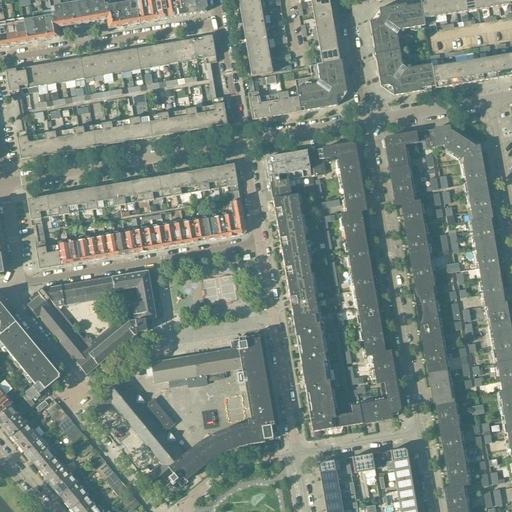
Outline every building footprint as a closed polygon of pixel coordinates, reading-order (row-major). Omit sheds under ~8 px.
[(97,21),(94,0),(92,0),(83,2),(86,23),(97,21)] [(103,0),(94,0),(97,21),(106,20),(107,21),(109,21),(107,7),(106,4),(104,4),(103,0)] [(135,0),(136,2),(139,24),(149,23),(145,0),(135,0)] [(155,0),(145,0),(149,23),(159,21),(155,0)] [(164,0),(155,0),(159,21),(168,20),(164,0)] [(164,0),(168,20),(177,18),(173,0),(164,0)] [(183,0),(173,0),(177,18),(186,16),(183,0)] [(196,15),(194,4),(193,0),(183,0),(186,16),(196,15)] [(310,0),(312,9),(329,5),(328,0),(310,0)] [(435,18),(432,0),(420,2),(421,5),(423,20),(435,18)] [(445,16),(442,0),(432,0),(435,18),(445,16)] [(456,14),(453,0),(442,0),(445,16),(456,14)] [(467,12),(464,0),(453,0),(456,14),(467,12)] [(477,11),(475,0),(464,0),(467,12),(477,11)] [(488,9),(486,0),(475,0),(477,11),(488,9)] [(498,7),(497,0),(486,0),(488,9),(498,7)] [(259,1),(238,5),(240,13),(261,9),(259,1)] [(86,23),(83,2),(73,3),(77,25),(86,23)] [(136,2),(125,3),(129,26),(139,24),(136,2)] [(207,10),(206,2),(194,4),(196,15),(205,13),(207,10)] [(77,25),(73,3),(59,6),(63,27),(77,25)] [(125,3),(116,5),(119,28),(129,26),(125,3)] [(116,5),(107,7),(109,21),(107,21),(108,30),(119,28),(116,5)] [(331,16),(329,5),(312,9),(314,19),(331,16)] [(399,51),(396,35),(392,32),(395,28),(399,31),(424,27),(423,20),(421,5),(406,7),(405,5),(378,9),(380,17),(377,21),(369,23),(371,34),(370,35),(371,38),(372,38),(374,50),(373,50),(374,55),(399,51)] [(51,14),(51,16),(53,29),(57,28),(63,27),(59,6),(52,7),(53,13),(51,14)] [(261,9),(240,13),(241,21),(262,17),(261,9)] [(51,16),(42,17),(46,41),(59,38),(57,28),(53,29),(51,16)] [(333,27),(331,16),(314,19),(316,30),(333,27)] [(42,17),(33,19),(36,42),(46,41),(42,17)] [(262,17),(241,21),(242,29),(264,25),(262,17)] [(22,19),(13,20),(17,46),(26,44),(23,21),(22,19)] [(33,19),(23,21),(26,44),(36,42),(33,19)] [(13,20),(4,22),(8,47),(17,46),(13,20)] [(4,22),(0,22),(0,48),(8,47),(4,22)] [(264,25),(242,29),(244,37),(265,33),(264,25)] [(335,37),(333,27),(316,30),(317,41),(335,37)] [(265,33),(244,37),(245,45),(266,41),(265,33)] [(212,37),(203,38),(206,59),(205,59),(209,81),(212,80),(210,64),(216,63),(212,37)] [(337,47),(336,44),(335,37),(317,41),(319,50),(320,53),(337,50),(337,47)] [(203,38),(193,40),(196,61),(197,61),(197,60),(205,59),(206,59),(203,38)] [(193,40),(183,41),(187,63),(187,62),(196,61),(193,40)] [(183,41),(174,43),(177,64),(178,64),(186,62),(186,63),(187,63),(183,41)] [(266,41),(245,45),(247,53),(268,49),(266,41)] [(174,43),(165,45),(168,66),(169,66),(169,65),(177,64),(174,43)] [(165,45),(155,46),(159,67),(167,65),(167,66),(168,66),(165,45)] [(155,46),(146,48),(149,69),(150,69),(150,68),(158,67),(159,67),(155,46)] [(146,48),(136,49),(140,70),(141,70),(149,69),(146,48)] [(136,49),(127,51),(131,72),(139,70),(139,71),(140,70),(136,49)] [(268,49),(247,53),(248,61),(269,57),(268,49)] [(339,62),(337,50),(320,53),(322,65),(339,62)] [(127,51),(118,52),(121,74),(122,74),(122,73),(130,72),(131,72),(127,51)] [(435,87),(431,69),(431,65),(406,70),(402,74),(398,71),(402,67),(399,51),(374,55),(375,60),(377,72),(377,76),(378,76),(380,88),(388,86),(392,89),(393,97),(420,92),(420,90),(435,87)] [(118,52),(108,54),(112,75),(121,73),(121,74),(118,52)] [(108,54),(99,56),(103,77),(103,76),(111,75),(112,75),(108,54)] [(99,56),(90,57),(93,78),(94,78),(102,77),(103,77),(99,56)] [(511,76),(511,73),(509,56),(494,58),(498,79),(511,76)] [(90,57),(80,59),(84,80),(85,80),(84,80),(93,78),(90,57)] [(269,57),(248,61),(249,69),(270,65),(269,57)] [(498,79),(494,58),(479,61),(483,82),(498,79)] [(80,59),(71,60),(74,82),(75,82),(75,81),(83,80),(84,80),(80,59)] [(71,60),(62,62),(65,83),(66,83),(74,81),(74,82),(71,60)] [(346,94),(344,82),(341,61),(339,62),(322,65),(309,67),(311,78),(295,81),(296,91),(300,113),(337,107),(336,99),(338,95),(346,94)] [(483,82),(479,61),(467,63),(471,84),(483,82)] [(62,62),(52,64),(56,85),(56,84),(64,83),(65,83),(62,62)] [(471,84),(467,63),(456,65),(459,86),(471,84)] [(52,64),(43,65),(46,86),(47,86),(55,84),(55,85),(56,85),(52,64)] [(43,65),(34,67),(37,88),(38,88),(38,87),(46,86),(43,65)] [(270,65),(249,69),(251,77),(272,74),(270,65)] [(459,86),(456,65),(444,67),(447,88),(459,86)] [(34,67),(24,68),(28,90),(28,89),(37,88),(34,67)] [(447,88),(444,67),(431,69),(435,87),(435,90),(447,88)] [(24,68),(14,70),(18,91),(19,91),(27,89),(27,90),(28,90),(24,68)] [(14,70),(5,72),(10,98),(16,97),(19,113),(23,112),(19,91),(18,91),(14,70)] [(252,121),(271,118),(268,96),(259,98),(256,80),(251,80),(253,93),(248,94),(252,121)] [(227,125),(222,98),(216,99),(213,84),(209,85),(213,106),(214,106),(218,127),(227,125)] [(300,113),(296,91),(282,94),(285,115),(300,113)] [(285,115),(282,94),(268,96),(271,118),(285,115)] [(218,127),(214,106),(213,106),(204,108),(208,128),(218,127)] [(208,128),(204,108),(195,109),(190,110),(194,131),(208,128)] [(194,131),(190,110),(185,110),(185,111),(176,112),(180,133),(194,131)] [(167,113),(162,114),(166,136),(180,133),(176,112),(167,114),(167,113)] [(166,136),(162,114),(157,115),(157,116),(148,117),(152,138),(166,136)] [(29,159),(26,138),(27,138),(23,116),(19,117),(22,132),(16,133),(20,160),(29,159)] [(152,138),(148,117),(139,119),(139,118),(134,119),(137,140),(152,138)] [(137,140),(134,119),(129,120),(120,122),(123,143),(137,140)] [(123,143),(120,122),(111,123),(106,124),(109,145),(123,143)] [(109,145),(106,124),(101,125),(92,127),(95,148),(109,145)] [(95,148),(92,127),(83,128),(78,129),(81,150),(95,148)] [(474,148),(468,144),(449,132),(448,128),(433,130),(436,148),(444,146),(445,144),(448,146),(445,150),(458,159),(461,155),(463,157),(462,159),(463,165),(463,166),(481,163),(478,147),(474,148)] [(81,150),(78,129),(72,130),(73,130),(64,131),(67,152),(81,150)] [(436,148),(433,130),(415,134),(417,144),(421,143),(423,150),(436,148)] [(67,152),(64,131),(55,133),(50,133),(53,155),(67,152)] [(53,155),(50,133),(45,134),(45,135),(36,136),(39,157),(53,155)] [(415,134),(386,139),(384,142),(385,149),(403,146),(406,146),(417,144),(415,134)] [(39,157),(36,136),(27,138),(26,138),(29,159),(39,157)] [(355,155),(354,147),(351,145),(321,150),(323,160),(326,160),(326,159),(334,158),(337,157),(337,158),(355,155)] [(403,146),(385,149),(390,178),(408,174),(403,146)] [(408,158),(406,146),(403,146),(408,174),(413,203),(416,202),(414,190),(415,190),(415,186),(413,186),(409,162),(411,161),(410,157),(408,158)] [(322,160),(323,160),(321,150),(307,152),(310,177),(311,178),(324,176),(322,160)] [(307,152),(292,154),(296,179),(310,177),(307,152)] [(292,154),(275,157),(280,182),(288,181),(296,179),(292,154)] [(355,155),(337,158),(342,185),(360,182),(355,155)] [(427,168),(433,167),(431,155),(425,156),(427,168)] [(280,182),(275,157),(267,158),(265,161),(272,201),(291,197),(288,181),(280,182)] [(463,166),(463,165),(462,166),(467,194),(486,190),(481,163),(463,166)] [(239,198),(234,165),(224,167),(228,187),(227,188),(228,194),(231,193),(232,200),(239,198)] [(228,187),(224,167),(214,168),(218,189),(227,188),(228,187)] [(218,189),(214,168),(200,171),(204,192),(209,191),(218,189)] [(204,192),(200,171),(186,173),(190,194),(199,192),(199,193),(204,192)] [(190,194),(186,173),(172,175),(176,197),(181,196),(181,195),(190,194)] [(408,174),(390,178),(395,206),(401,205),(413,203),(408,174)] [(176,197),(172,175),(158,178),(162,199),(171,197),(171,198),(176,197)] [(441,190),(447,189),(445,177),(439,178),(441,190)] [(162,199),(158,178),(144,180),(148,201),(153,201),(153,200),(162,199)] [(437,191),(435,179),(429,180),(430,188),(424,189),(425,193),(437,191)] [(148,201),(144,180),(130,183),(134,203),(143,202),(148,201)] [(342,185),(347,214),(359,212),(365,211),(360,182),(342,185)] [(134,203),(130,183),(116,185),(120,206),(125,205),(134,203)] [(120,206),(116,185),(102,187),(106,208),(115,207),(120,206)] [(106,208),(102,187),(88,190),(92,211),(97,210),(106,208)] [(92,211),(88,190),(74,192),(78,213),(87,211),(87,212),(92,211)] [(486,190),(467,194),(472,222),(489,219),(491,219),(486,190)] [(78,213),(74,192),(60,194),(64,216),(69,215),(69,214),(78,213)] [(442,193),(444,205),(450,204),(448,192),(442,193)] [(64,216),(60,194),(46,197),(50,218),(59,216),(59,217),(64,216)] [(438,194),(426,196),(427,200),(432,199),(434,207),(440,206),(438,194)] [(302,226),(300,217),(297,196),(291,197),(272,201),(277,230),(302,226)] [(50,218),(46,197),(36,199),(40,219),(41,219),(50,218)] [(40,219),(36,199),(27,200),(31,227),(35,227),(36,233),(43,232),(41,219),(40,219)] [(240,201),(230,203),(232,215),(236,237),(243,236),(245,232),(240,201)] [(339,201),(319,204),(320,210),(340,207),(339,201)] [(413,203),(401,205),(405,234),(424,231),(419,202),(416,202),(413,203)] [(347,214),(344,214),(341,215),(346,244),(364,241),(359,212),(347,214)] [(221,215),(221,217),(225,239),(236,237),(232,215),(224,216),(224,214),(221,215)] [(211,216),(211,218),(215,241),(225,239),(221,217),(215,218),(214,216),(211,216)] [(321,218),(323,230),(328,229),(327,223),(334,222),(333,216),(321,218)] [(201,218),(201,220),(205,242),(215,241),(211,218),(205,220),(204,217),(201,218)] [(191,220),(191,222),(195,244),(205,242),(201,220),(195,221),(194,219),(191,220)] [(489,219),(472,222),(470,223),(475,251),(494,248),(489,219)] [(181,221),(182,224),(186,246),(195,244),(191,222),(185,223),(185,221),(181,221)] [(171,223),(171,225),(175,247),(186,246),(182,224),(175,225),(174,223),(171,223)] [(161,225),(162,227),(165,249),(175,247),(171,225),(165,226),(165,224),(161,225)] [(151,226),(152,229),(156,251),(165,249),(162,227),(155,228),(155,226),(151,226)] [(307,255),(305,246),(302,226),(277,230),(282,260),(307,255)] [(142,228),(142,230),(146,252),(156,251),(152,229),(146,230),(146,228),(142,228)] [(132,230),(132,232),(136,254),(146,252),(142,230),(136,231),(135,229),(132,230)] [(122,231),(123,233),(126,256),(136,254),(132,232),(126,233),(126,231),(122,231)] [(424,231),(405,234),(410,262),(429,259),(424,231)] [(113,235),(117,257),(126,256),(123,233),(118,234),(118,232),(113,233),(113,235)] [(103,234),(104,237),(108,259),(117,257),(113,235),(107,236),(107,234),(103,234)] [(449,235),(452,251),(458,250),(455,234),(449,235)] [(37,243),(34,244),(39,271),(49,269),(46,248),(43,235),(36,237),(37,243)] [(94,236),(94,238),(98,261),(108,259),(104,237),(98,238),(98,235),(94,236)] [(442,253),(448,252),(445,236),(439,237),(442,253)] [(88,239),(88,237),(85,238),(85,240),(89,262),(98,261),(94,238),(88,239)] [(75,239),(76,241),(80,264),(89,262),(85,240),(79,241),(79,239),(75,239)] [(66,241),(66,243),(70,265),(80,264),(76,241),(70,242),(69,240),(66,241)] [(364,241),(346,244),(351,272),(369,269),(364,241)] [(60,242),(57,242),(58,246),(57,246),(60,267),(70,265),(66,243),(61,244),(60,242)] [(54,247),(46,248),(49,269),(60,267),(57,246),(54,246),(54,247)] [(494,248),(475,251),(480,279),(498,276),(494,248)] [(312,285),(309,265),(307,255),(282,260),(287,289),(312,285)] [(429,259),(410,262),(415,290),(431,287),(432,288),(434,287),(429,259)] [(458,264),(446,266),(448,274),(459,272),(458,264)] [(369,269),(351,272),(356,301),(374,297),(369,269)] [(33,295),(33,297),(30,299),(32,302),(32,303),(27,306),(37,318),(39,316),(75,360),(73,362),(77,366),(77,367),(78,366),(86,376),(86,375),(134,336),(134,337),(135,337),(136,336),(137,336),(137,335),(137,334),(147,332),(146,327),(146,326),(151,325),(150,320),(151,320),(155,319),(155,317),(148,275),(147,273),(147,272),(128,276),(122,277),(43,290),(42,290),(42,289),(37,293),(35,293),(33,295)] [(498,276),(480,279),(485,308),(486,308),(486,307),(503,304),(498,276)] [(317,314),(314,295),(312,285),(287,289),(292,319),(317,314)] [(415,290),(413,290),(418,319),(436,316),(432,288),(431,287),(415,290)] [(374,297),(356,301),(361,329),(379,326),(374,297)] [(0,335),(15,323),(0,304),(0,335)] [(455,331),(461,330),(457,304),(451,305),(455,331)] [(503,304),(486,307),(486,308),(487,307),(492,336),(510,333),(505,304),(503,304)] [(462,311),(464,323),(470,322),(468,310),(462,311)] [(322,343),(319,324),(317,314),(292,319),(297,348),(322,343)] [(436,316),(418,319),(423,348),(441,345),(436,316)] [(348,392),(338,331),(337,325),(336,321),(332,322),(345,399),(357,397),(356,391),(348,392)] [(41,354),(22,331),(15,323),(0,335),(0,343),(22,370),(41,354)] [(465,325),(467,341),(473,340),(471,328),(472,328),(472,324),(465,325)] [(379,326),(361,329),(365,357),(368,357),(371,356),(384,354),(379,326)] [(511,344),(510,333),(492,336),(496,364),(511,361),(511,344)] [(90,404),(89,405),(90,406),(93,409),(93,410),(89,413),(90,414),(94,418),(94,419),(95,419),(99,416),(100,415),(99,414),(100,414),(112,404),(115,407),(117,410),(123,418),(126,421),(136,433),(138,436),(148,448),(151,451),(158,459),(160,462),(162,465),(159,467),(147,477),(144,480),(154,491),(155,491),(166,481),(168,480),(172,485),(176,482),(177,483),(181,488),(188,483),(186,481),(204,466),(212,460),(213,459),(215,459),(216,458),(217,457),(218,457),(227,453),(233,450),(240,448),(251,446),(264,443),(264,441),(265,441),(273,440),(272,435),(278,434),(278,433),(277,433),(276,427),(276,426),(276,425),(274,426),(270,404),(269,400),(258,335),(256,336),(256,337),(246,338),(246,337),(245,337),(244,337),(239,338),(238,338),(238,340),(230,342),(231,351),(197,357),(197,355),(195,356),(189,357),(187,357),(187,359),(152,365),(151,365),(151,364),(145,365),(145,366),(145,369),(147,376),(147,377),(152,377),(153,384),(168,382),(169,389),(187,386),(188,388),(188,389),(207,386),(206,385),(206,383),(224,379),(223,372),(241,369),(242,373),(242,374),(244,383),(250,421),(247,421),(248,424),(239,426),(231,428),(228,429),(225,430),(222,431),(219,432),(216,434),(210,437),(210,436),(209,436),(204,439),(204,440),(202,442),(199,444),(196,445),(194,447),(191,449),(184,455),(183,456),(172,443),(176,441),(175,439),(170,434),(169,433),(166,436),(164,433),(165,432),(173,425),(154,400),(145,408),(144,408),(141,405),(144,403),(143,402),(139,396),(138,395),(135,398),(126,386),(127,385),(122,380),(120,382),(115,386),(109,391),(108,392),(107,390),(102,395),(90,404)] [(327,371),(324,353),(322,343),(297,348),(302,376),(327,371)] [(441,345),(423,348),(428,376),(446,373),(441,345)] [(458,351),(451,352),(452,359),(460,358),(458,351)] [(389,353),(384,354),(371,356),(376,385),(384,384),(394,382),(389,353)] [(58,375),(41,354),(22,370),(34,385),(38,382),(45,390),(58,379),(58,375)] [(511,361),(496,364),(501,393),(511,390),(511,361)] [(3,365),(11,374),(14,371),(6,362),(3,365)] [(467,365),(461,366),(463,378),(469,377),(467,365)] [(352,368),(348,368),(351,386),(363,384),(362,378),(354,379),(352,368)] [(332,399),(328,381),(327,371),(302,376),(307,404),(332,399)] [(446,373),(428,376),(433,404),(435,404),(451,401),(446,373)] [(16,380),(23,389),(27,387),(19,378),(16,380)] [(0,400),(6,396),(12,391),(4,381),(0,385),(0,400)] [(34,399),(39,395),(45,390),(38,382),(34,385),(24,393),(29,399),(26,401),(31,408),(35,405),(34,403),(36,402),(34,399)] [(384,384),(387,398),(387,401),(390,414),(396,413),(397,413),(399,410),(394,382),(384,384)] [(511,390),(501,393),(499,393),(504,421),(511,419),(511,390)] [(6,396),(0,400),(0,413),(9,406),(12,404),(6,396)] [(335,417),(333,409),(333,408),(332,399),(307,404),(308,413),(309,418),(310,422),(310,423),(312,433),(363,424),(360,406),(359,406),(351,407),(352,414),(346,415),(335,417)] [(390,414),(387,401),(360,406),(363,424),(391,420),(390,414)] [(451,401),(435,404),(440,432),(458,429),(453,401),(451,401)] [(34,410),(37,414),(47,406),(43,402),(34,410)] [(47,412),(53,420),(63,412),(57,405),(47,412)] [(9,406),(0,413),(0,426),(1,427),(17,415),(9,406)] [(63,412),(53,420),(60,428),(69,420),(63,412)] [(19,413),(17,415),(1,427),(9,436),(10,437),(11,436),(27,422),(19,413)] [(69,420),(60,428),(66,435),(76,428),(69,420)] [(27,422),(11,436),(18,444),(35,430),(28,422),(27,422)] [(73,443),(82,435),(76,428),(66,435),(73,443)] [(458,429),(440,432),(445,461),(463,458),(458,429)] [(35,430),(18,444),(20,447),(19,447),(24,454),(42,439),(35,430)] [(42,439),(24,454),(28,458),(28,457),(32,462),(49,448),(42,439)] [(80,453),(90,445),(86,440),(77,448),(80,453)] [(90,445),(80,453),(84,457),(93,449),(90,445)] [(49,448),(32,462),(35,465),(34,466),(39,472),(57,457),(49,448)] [(390,451),(392,461),(408,459),(406,451),(403,449),(390,451)] [(372,455),(362,456),(364,472),(374,471),(372,455)] [(364,472),(362,456),(352,458),(354,474),(364,472)] [(57,457),(39,472),(43,476),(44,476),(48,480),(65,466),(57,457)] [(468,486),(463,458),(445,461),(449,489),(462,487),(465,487),(468,486)] [(92,467),(98,474),(107,466),(102,459),(92,467)] [(409,469),(408,459),(392,461),(393,471),(409,469)] [(335,471),(333,461),(320,463),(318,466),(319,474),(335,471)] [(65,466),(48,480),(54,489),(54,490),(69,478),(72,476),(65,466)] [(107,466),(98,474),(104,481),(113,473),(107,466)] [(411,479),(409,469),(393,471),(395,481),(411,479)] [(337,481),(335,471),(319,474),(321,484),(337,481)] [(117,479),(118,478),(113,473),(104,481),(108,486),(117,479)] [(490,474),(492,486),(504,484),(503,480),(497,481),(496,473),(490,474)] [(69,478),(54,490),(54,491),(58,496),(59,495),(62,500),(82,484),(74,474),(72,476),(69,478)] [(480,476),(482,488),(488,487),(486,475),(480,476)] [(111,490),(120,483),(117,479),(118,478),(117,479),(108,486),(111,490)] [(413,489),(411,479),(395,481),(397,492),(413,489)] [(338,491),(337,481),(321,484),(322,494),(338,491)] [(120,483),(111,490),(115,494),(125,486),(124,486),(124,487),(120,483),(121,482),(120,483)] [(82,484),(62,500),(65,503),(64,504),(68,509),(69,508),(70,509),(70,508),(71,509),(89,494),(90,493),(82,484)] [(466,511),(462,487),(449,489),(444,490),(447,511),(466,511)] [(126,488),(118,494),(121,498),(129,491),(126,488)] [(414,499),(413,489),(397,492),(398,502),(414,499)] [(340,501),(338,491),(322,494),(324,504),(340,501)] [(495,507),(502,506),(499,491),(493,492),(495,507)] [(489,492),(483,493),(485,509),(491,508),(489,492)] [(89,494),(71,509),(73,511),(86,511),(97,504),(89,494)] [(123,504),(127,509),(135,502),(136,501),(135,501),(132,498),(133,497),(132,497),(123,504)] [(416,509),(414,499),(398,502),(400,511),(416,509)] [(337,511),(342,511),(340,501),(324,504),(325,511),(337,511)] [(135,502),(127,509),(129,511),(130,511),(139,506),(139,505),(135,502)]
